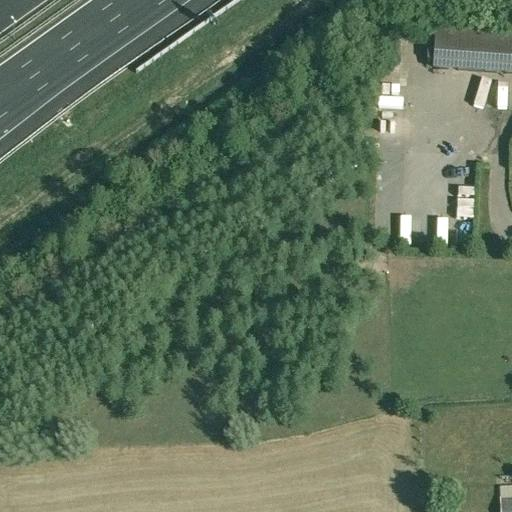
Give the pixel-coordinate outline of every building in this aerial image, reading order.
[(511,34),(435,29),(432,70),(511,75),(511,34)] [(412,101),(412,86),(389,86),(389,100),(412,101)] [(429,133),(404,141),(409,158),(434,150),(429,133)] [(415,186),(438,177),(432,161),(408,171),(415,186)] [(409,233),(432,226),(428,211),(434,209),(430,195),(400,205),(409,233)] [(511,511),(511,501),(499,503),(499,511),(511,511)]
